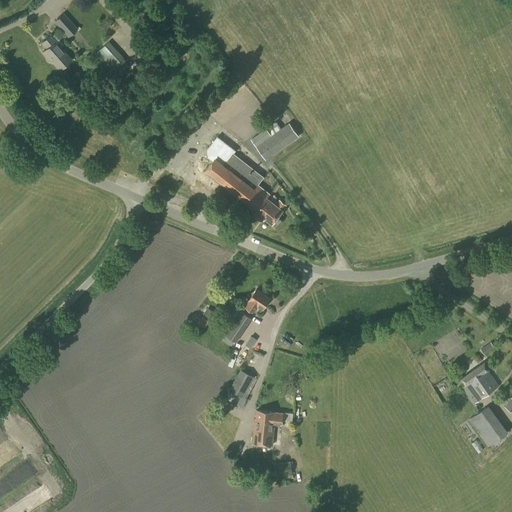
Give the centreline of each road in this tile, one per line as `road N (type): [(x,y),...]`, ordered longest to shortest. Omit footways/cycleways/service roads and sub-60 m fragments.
road 1 (unclassified): [(136,199),(319,272),(352,277),(415,268)]
road 2 (unclassified): [(0,369),(97,273),(136,199)]
road 3 (unknown): [(303,266),(242,427)]
road 4 (unclassified): [(136,199),(50,160),(0,108)]
